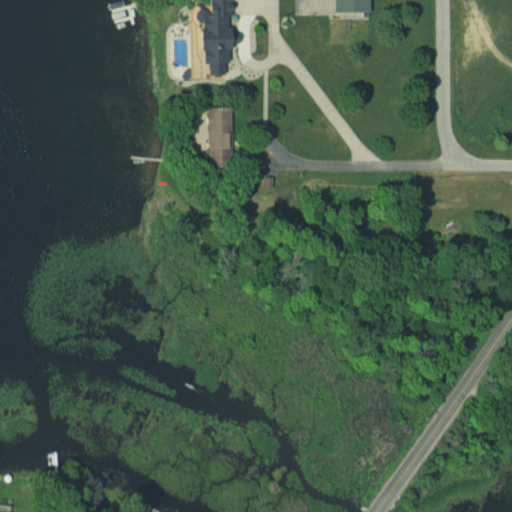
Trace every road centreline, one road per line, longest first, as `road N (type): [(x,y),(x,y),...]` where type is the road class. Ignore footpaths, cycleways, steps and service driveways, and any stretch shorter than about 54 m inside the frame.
road 1 (tertiary): [(377,511),(511,322)]
road 2 (residential): [(511,166),(475,165),(450,145),(442,0)]
